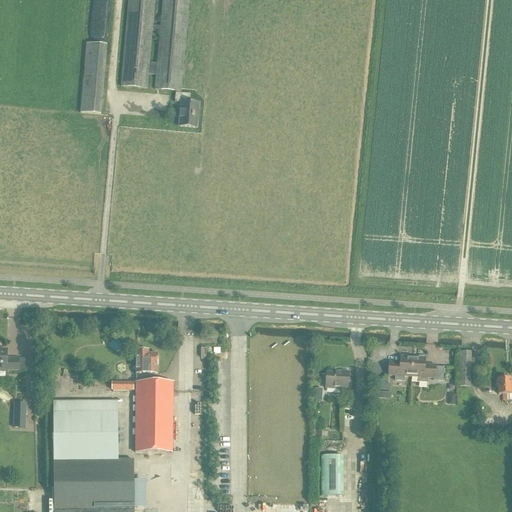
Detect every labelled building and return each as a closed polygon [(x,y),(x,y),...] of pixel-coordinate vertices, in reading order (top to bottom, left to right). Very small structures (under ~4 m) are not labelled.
[(147,89),(148,75),(156,76),(155,90),(175,92),(174,102),(181,103),(179,127),(197,128),(199,104),(190,103),(191,94),(180,93),(188,0),(162,0),(160,27),(152,26),(154,0),(128,0),(121,87),(147,89)] [(80,114),(100,115),(106,46),(87,44),(80,114)] [(0,370),(5,371),(18,371),(27,371),(27,359),(18,359),(6,359),(7,350),(0,350),(0,370)] [(157,366),(158,354),(149,354),(149,351),(136,351),(136,375),(136,382),(135,453),(172,454),(173,383),(153,383),(153,374),(157,374),(157,366)] [(461,353),(459,386),(470,387),(471,353),(461,353)] [(405,377),(411,378),(413,358),(407,357),(407,356),(403,356),(403,357),(401,357),(400,365),(397,365),(397,363),(389,363),(388,376),(395,376),(395,381),(404,382),(405,377)] [(413,358),(411,378),(419,378),(418,383),(428,383),(428,379),(434,379),(434,381),(443,382),(444,368),(436,368),(436,366),(428,365),(428,367),(425,367),(425,359),(423,358),(423,357),(419,357),(418,358),(413,358)] [(326,388),(348,389),(348,372),(340,371),(340,373),(326,373),(326,388)] [(498,381),(496,381),(496,387),(498,387),(498,395),(502,395),(502,401),(503,402),(511,401),(511,394),(511,379),(498,379),(498,381)] [(112,382),(112,391),(133,391),(133,383),(112,382)] [(54,498),(47,498),(46,511),(134,511),(134,459),(118,460),(117,400),(53,400),(54,498)] [(14,410),(13,428),(26,428),(26,410),(14,410)] [(320,457),(320,497),(343,497),(343,457),(320,457)]
